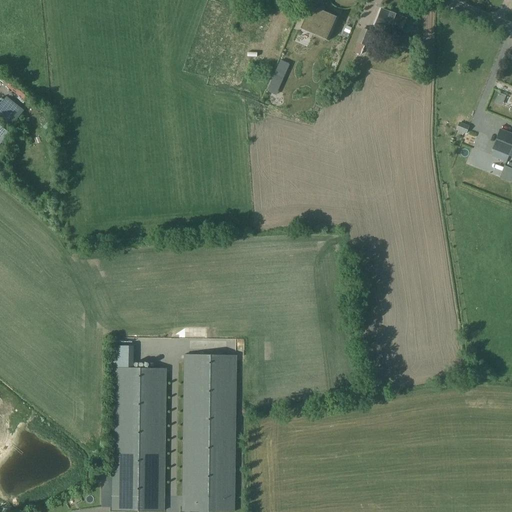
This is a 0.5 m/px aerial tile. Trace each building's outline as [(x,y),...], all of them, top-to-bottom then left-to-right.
[(345,8),(335,41),(342,43),(352,10),(345,8)] [(306,15),(300,29),(309,33),(310,29),(329,37),(327,41),(328,41),(338,18),(323,12),(321,10),(320,10),(319,12),(318,14),(316,19),(306,15)] [(374,26),(398,36),(404,21),(394,17),(395,15),(381,10),(374,26)] [(220,18),(211,41),(228,48),(237,25),(220,18)] [(356,43),(353,52),(360,55),(364,46),(365,46),(371,32),(362,28),(356,43)] [(237,46),(235,53),(247,57),(250,50),(237,46)] [(283,54),(270,88),(283,93),(297,59),(283,54)] [(269,92),(266,100),(287,106),(290,98),(269,92)] [(469,127),(459,123),(456,130),(466,134),(469,127)] [(511,139),(498,134),(492,148),(508,155),(511,145),(511,139)] [(133,368),(133,346),(114,346),(113,368),(133,368)] [(236,356),(184,355),(182,511),(234,511),(236,356)] [(133,368),(113,368),(112,510),(164,511),(166,369),(133,368)]
